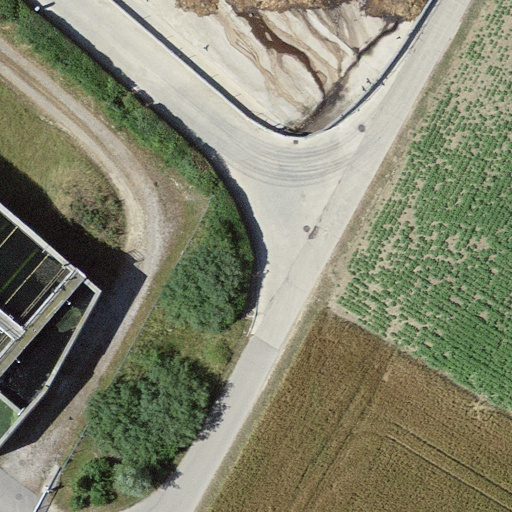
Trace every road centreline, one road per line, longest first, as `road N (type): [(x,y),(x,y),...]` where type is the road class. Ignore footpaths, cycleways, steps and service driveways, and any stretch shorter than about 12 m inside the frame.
road 1 (track): [(456,0),(175,511)]
road 2 (track): [(0,506),(152,251),(154,207),(130,162),(0,51)]
